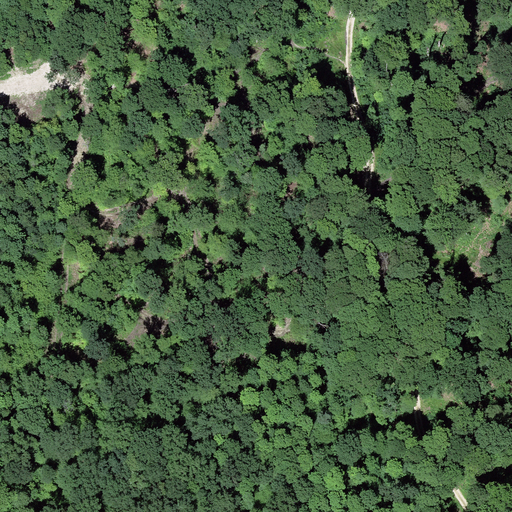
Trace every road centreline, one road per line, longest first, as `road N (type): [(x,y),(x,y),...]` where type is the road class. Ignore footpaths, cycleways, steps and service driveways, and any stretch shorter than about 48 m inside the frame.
road 1 (track): [(356,0),(351,75),(372,163),(367,197),(378,263),(410,347),(420,433),(479,511)]
road 2 (track): [(0,492),(41,401),(68,271),(84,87)]
road 3 (track): [(53,77),(84,87),(156,87),(216,77),(276,50)]
